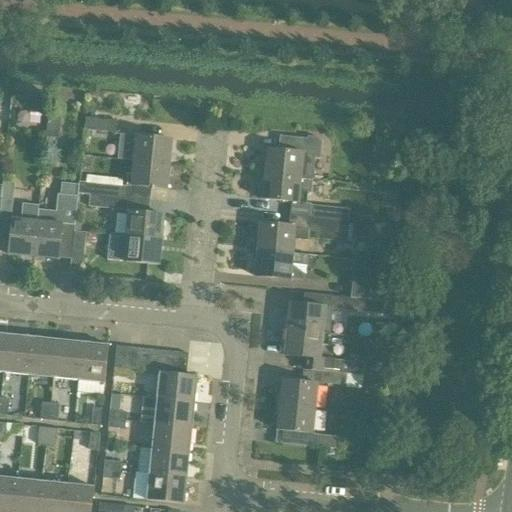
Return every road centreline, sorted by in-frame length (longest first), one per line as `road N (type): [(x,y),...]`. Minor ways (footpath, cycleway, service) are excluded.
road 1 (residential): [(433,511),(218,491)]
road 2 (residential): [(195,323),(232,332),(218,491)]
road 3 (residential): [(195,323),(0,303)]
road 4 (residential): [(195,323),(209,141)]
